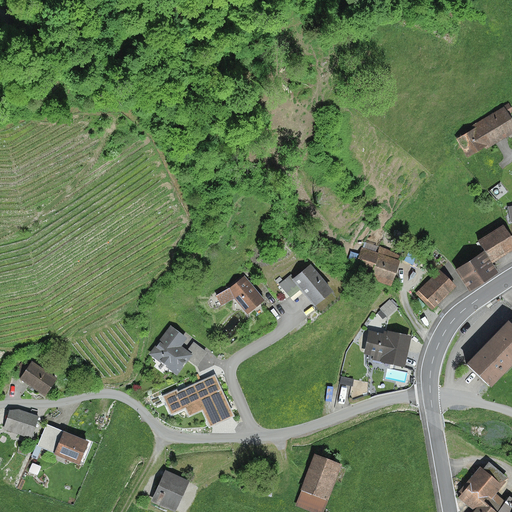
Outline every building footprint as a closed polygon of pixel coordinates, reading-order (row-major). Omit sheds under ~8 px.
[(474,129),(457,139),(468,157),(485,147),(486,150),(511,134),(511,118),(509,114),(511,112),(511,106),(510,103),(472,125),(474,129)] [(511,236),(505,225),(480,240),(494,263),(511,251),(511,236)] [(378,252),(362,247),(355,269),(371,275),(369,279),(392,286),(400,262),(399,261),(401,256),(395,252),(380,247),(378,252)] [(408,252),(404,260),(413,265),(417,257),(408,252)] [(484,252),(456,271),(469,291),(498,271),(484,252)] [(311,265),(293,280),(301,289),(316,307),(334,292),(311,265)] [(440,269),(416,294),(433,311),(457,286),(440,269)] [(290,297),(301,289),(293,280),(290,276),(280,285),(290,297)] [(247,277),(219,298),(227,308),(237,300),(250,317),(267,304),(247,277)] [(390,300),(380,309),(382,310),(378,313),(383,319),(387,316),(388,317),(398,308),(390,300)] [(511,323),(510,322),(468,364),(491,387),(511,366),(511,323)] [(191,341),(172,328),(152,356),(180,376),(194,357),(184,351),(191,341)] [(388,334),(370,330),(365,353),(374,355),(373,360),(405,367),(412,336),(389,331),(388,334)] [(16,372),(23,376),(31,365),(23,360),(16,372)] [(58,379),(32,362),(31,365),(23,376),(21,380),(47,397),(58,379)] [(342,377),(340,383),(353,386),(354,379),(342,377)] [(209,380),(169,399),(173,409),(196,398),(207,421),(229,410),(219,389),(214,392),(209,380)] [(19,410),(11,411),(5,429),(32,438),(39,416),(19,410)] [(56,453),(64,433),(56,430),(47,450),(56,453)] [(90,442),(65,431),(64,433),(56,453),(55,455),(81,465),(90,442)] [(38,440),(32,457),(38,459),(44,442),(38,440)] [(324,511),(343,464),(316,454),(297,505),(315,511),(324,511)] [(463,494),(460,498),(475,510),(473,511),(498,511),(485,501),(489,497),(492,500),(504,486),(481,467),(460,492),(463,494)] [(189,481),(166,471),(153,502),(176,511),(189,481)] [(263,476),(257,493),(272,497),(277,480),(263,476)] [(511,511),(511,497),(510,496),(498,511),(511,511)]
